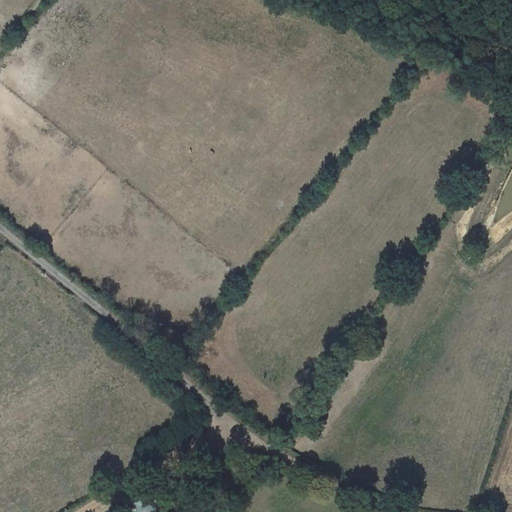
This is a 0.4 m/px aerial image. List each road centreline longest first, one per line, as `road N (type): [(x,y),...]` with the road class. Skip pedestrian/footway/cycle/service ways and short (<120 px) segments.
road 1 (unclassified): [(89,511),(230,425),(0,232)]
road 2 (track): [(418,511),(332,479),(230,425)]
